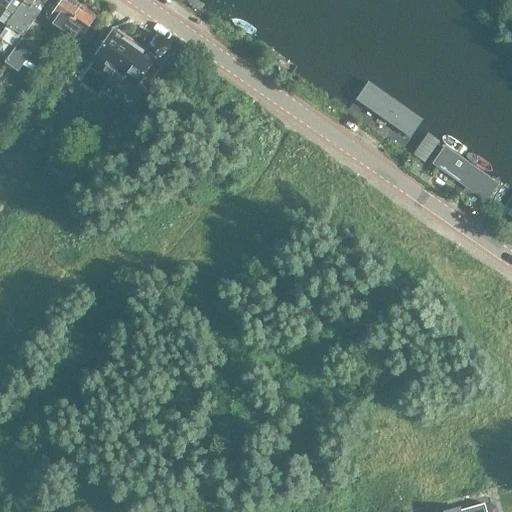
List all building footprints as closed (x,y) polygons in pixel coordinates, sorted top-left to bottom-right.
[(13,0),(0,20),(0,22),(6,27),(7,25),(8,26),(0,37),(12,46),(3,59),(6,62),(6,63),(19,71),(46,33),(32,24),(41,12),(38,10),(44,0),(13,0)] [(74,0),(61,0),(59,4),(54,1),(46,13),(51,16),(48,21),(63,32),(82,5),(74,0)] [(98,16),(82,5),(63,32),(79,43),(86,47),(97,31),(91,26),(98,16)] [(114,31),(94,58),(95,59),(90,66),(103,75),(94,88),(101,92),(107,85),(112,76),(134,45),(114,31)] [(154,59),(134,45),(107,85),(126,97),(117,111),(132,121),(149,96),(136,87),(154,59)] [(73,72),(82,58),(72,51),(63,64),(73,72)] [(338,71),(320,98),(396,150),(413,121),(338,71)] [(430,120),(410,151),(492,210),(510,178),(430,120)] [(511,199),(501,216),(511,223),(511,199)] [(492,511),(511,511),(511,500),(508,502),(506,497),(490,502),(492,511)]
